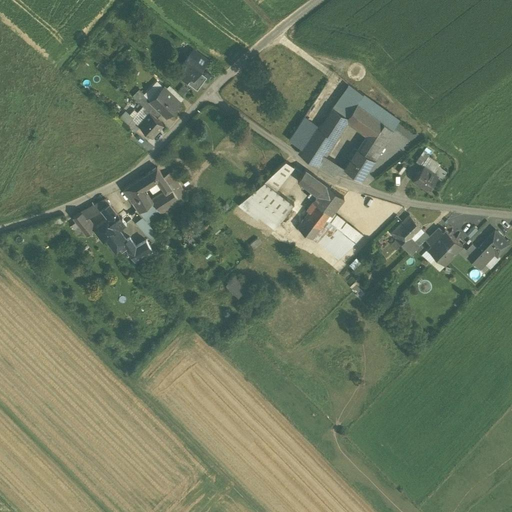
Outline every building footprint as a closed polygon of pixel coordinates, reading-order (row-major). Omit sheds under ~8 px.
[(193,49),(180,67),(192,77),(194,78),(199,71),(207,60),(193,49)] [(192,77),(180,67),(175,73),(188,83),(192,77)] [(207,77),(199,71),(194,78),(192,77),(188,83),(197,89),(207,77)] [(320,127),(316,125),(302,147),(299,151),(315,161),(315,162),(334,173),(345,168),(344,168),(345,167),(327,155),(326,156),(323,154),(346,117),(373,136),(363,151),(374,158),(399,118),(349,82),(320,127)] [(177,92),(185,95),(189,87),(181,84),(177,92)] [(151,100),(151,101),(163,112),(166,116),(179,102),(164,87),(151,100)] [(163,112),(151,101),(151,100),(146,95),(139,102),(150,112),(157,118),(163,112)] [(157,118),(150,112),(139,124),(152,136),(163,124),(157,118)] [(304,116),(290,138),(302,147),(316,125),(304,116)] [(345,167),(344,168),(345,168),(361,178),(374,158),(363,151),(358,148),(345,167)] [(422,151),(415,161),(420,165),(428,155),(422,151)] [(313,200),(308,208),(295,199),(293,202),(276,190),(294,166),(286,160),(238,204),(256,218),(258,216),(275,228),(286,212),(298,221),(295,226),(339,259),(363,234),(333,212),(332,213),(313,200)] [(433,173),(422,165),(412,180),(419,186),(420,184),(427,189),(436,176),(437,176),(433,173)] [(438,166),(433,173),(437,176),(436,176),(440,179),(446,171),(438,166)] [(157,167),(147,173),(153,179),(155,178),(166,192),(153,201),(161,213),(180,200),(157,167)] [(344,196),(305,169),(297,179),(318,194),(313,200),(332,213),(333,212),(344,196)] [(153,179),(147,173),(142,177),(146,184),(153,179)] [(142,177),(124,188),(137,208),(145,202),(147,205),(151,202),(141,187),(146,184),(142,177)] [(105,198),(73,215),(77,220),(84,229),(87,233),(94,228),(94,227),(85,215),(102,207),(109,203),(105,198)] [(151,202),(147,205),(145,202),(137,208),(147,220),(153,217),(161,213),(153,201),(151,202)] [(109,203),(102,207),(106,213),(114,209),(109,203)] [(123,206),(115,211),(114,209),(106,213),(108,216),(118,228),(132,218),(123,206)] [(397,215),(386,228),(390,232),(402,219),(397,215)] [(409,215),(394,228),(399,233),(403,230),(408,236),(419,225),(409,215)] [(108,216),(96,226),(105,238),(118,228),(108,216)] [(159,236),(142,216),(137,221),(149,235),(154,241),(155,239),(159,236)] [(147,220),(146,221),(155,230),(159,226),(153,217),(147,220)] [(84,229),(77,220),(72,224),(79,233),(84,229)] [(105,238),(96,226),(94,227),(94,228),(103,239),(105,238)] [(429,235),(425,239),(430,245),(442,232),(438,227),(429,235)] [(118,228),(105,238),(114,249),(119,246),(124,242),(127,240),(118,228)] [(403,230),(399,233),(394,228),(390,232),(410,253),(417,247),(412,241),(408,237),(408,236),(403,230)] [(430,245),(427,248),(436,256),(453,237),(445,229),(430,245)] [(424,230),(415,239),(420,244),(425,239),(429,235),(424,230)] [(495,230),(483,242),(493,252),(497,255),(509,243),(495,230)] [(172,249),(159,236),(155,239),(169,252),(172,249)] [(453,237),(436,256),(445,264),(462,245),(453,237)] [(146,240),(136,246),(130,238),(127,240),(124,242),(126,246),(136,260),(152,251),(146,240)] [(398,246),(394,241),(389,246),(393,250),(398,246)] [(478,249),(470,258),(480,267),(493,252),(483,242),(477,249),(478,249)] [(472,244),(464,252),(470,258),(478,249),(477,249),(472,244)] [(246,288),(234,277),(228,282),(232,286),(236,290),(240,294),(246,288)] [(232,286),(224,295),(228,298),(236,290),(232,286)]
